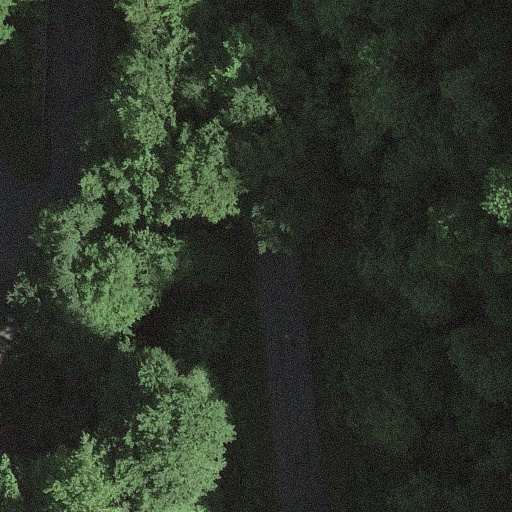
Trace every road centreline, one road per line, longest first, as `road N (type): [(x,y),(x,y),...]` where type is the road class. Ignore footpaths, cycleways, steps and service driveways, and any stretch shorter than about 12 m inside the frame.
road 1 (tertiary): [(242,0),(300,511)]
road 2 (tertiary): [(0,232),(32,239),(64,214),(73,149),(69,0)]
